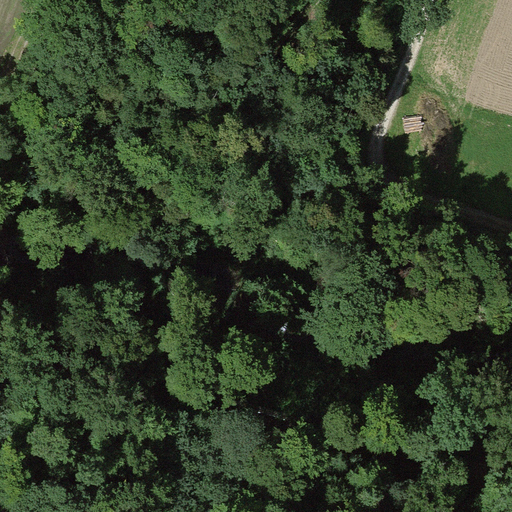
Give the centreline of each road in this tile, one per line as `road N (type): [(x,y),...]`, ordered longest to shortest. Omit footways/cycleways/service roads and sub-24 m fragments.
road 1 (track): [(113,352),(511,461)]
road 2 (track): [(434,0),(378,145),(380,178)]
road 3 (track): [(42,135),(18,92),(44,0)]
road 4 (track): [(511,225),(380,178)]
